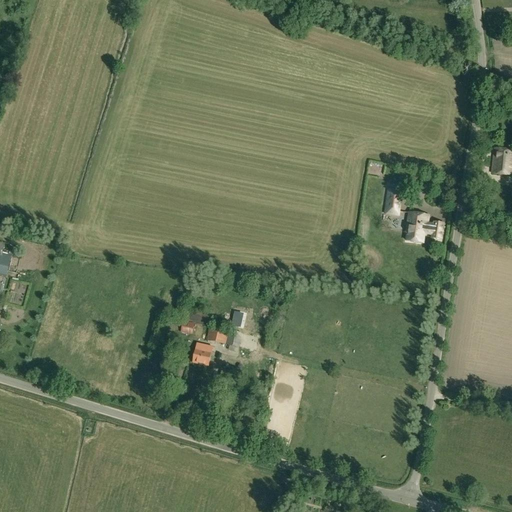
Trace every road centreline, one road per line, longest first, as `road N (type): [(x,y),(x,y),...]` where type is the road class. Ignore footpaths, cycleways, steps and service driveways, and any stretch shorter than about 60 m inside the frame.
road 1 (unclassified): [(410,499),(475,139),(475,0)]
road 2 (unclassified): [(410,499),(0,380)]
